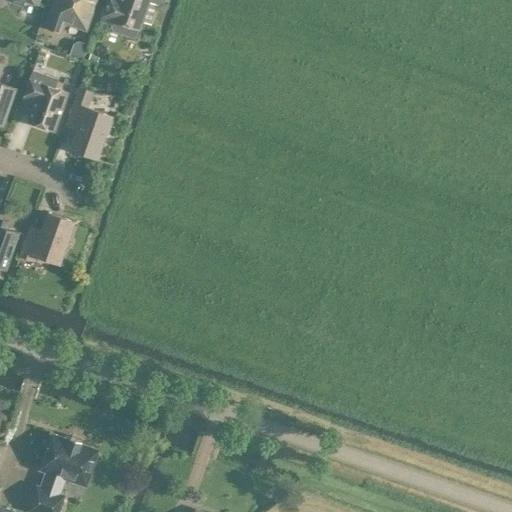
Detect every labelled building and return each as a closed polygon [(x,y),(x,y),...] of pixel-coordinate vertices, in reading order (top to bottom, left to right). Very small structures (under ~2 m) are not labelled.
[(52,0),(44,26),(61,32),(64,22),(85,29),(95,0),(52,0)] [(106,0),(100,19),(113,24),(114,21),(139,28),(148,0),(106,0)] [(0,122),(2,123),(15,85),(0,80),(0,74),(4,62),(0,60),(0,122)] [(28,120),(54,129),(68,90),(55,85),(58,77),(33,69),(23,98),(34,101),(28,120)] [(71,147),(97,157),(112,113),(88,105),(93,90),(79,86),(64,132),(75,136),(71,147)] [(19,255),(33,260),(35,254),(58,263),(73,221),(47,211),(41,230),(29,226),(19,255)] [(0,266),(7,269),(19,231),(4,226),(6,219),(0,217),(0,266)] [(86,484),(99,448),(51,431),(38,468),(44,470),(39,485),(36,484),(27,509),(36,511),(57,511),(64,493),(51,489),(56,474),(86,484)]
